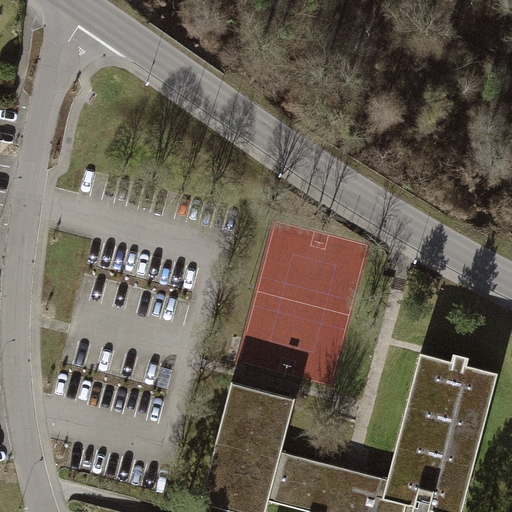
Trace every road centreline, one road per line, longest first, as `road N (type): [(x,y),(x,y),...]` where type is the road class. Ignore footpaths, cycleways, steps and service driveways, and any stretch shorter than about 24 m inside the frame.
road 1 (residential): [(87,8),(47,96),(16,316),(21,410),(45,511)]
road 2 (tertiary): [(511,279),(418,230),(87,8)]
road 3 (unknown): [(30,460),(189,511)]
